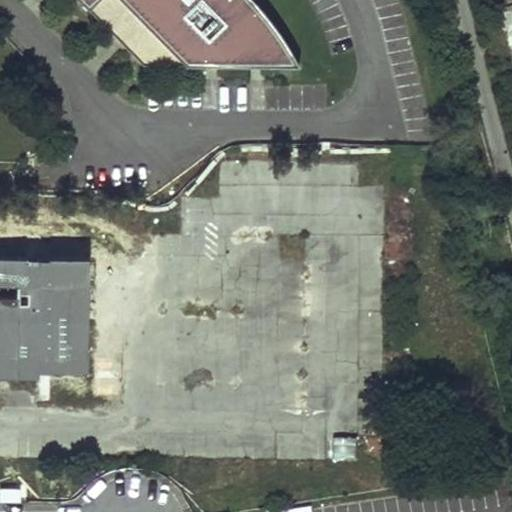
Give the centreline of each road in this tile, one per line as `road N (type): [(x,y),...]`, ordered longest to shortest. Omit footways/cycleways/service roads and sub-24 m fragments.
road 1 (residential): [(358,0),(374,72),(369,101),(352,120),(191,126),(129,123),(108,113)]
road 2 (residential): [(0,3),(108,113)]
